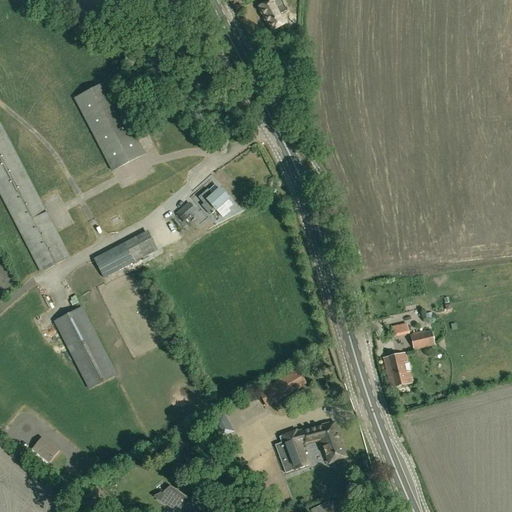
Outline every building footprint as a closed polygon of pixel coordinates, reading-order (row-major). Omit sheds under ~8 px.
[(270,0),(260,6),(261,8),(259,9),(264,18),(265,17),(273,30),(284,24),(279,14),(286,10),(281,0),(272,0),(272,1),(271,0),(270,0)] [(124,62),(132,66),(135,60),(128,56),(124,62)] [(145,154),(108,82),(75,98),(113,171),(145,154)] [(0,123),(0,191),(41,272),(69,258),(0,123)] [(199,197),(205,204),(202,207),(210,216),(215,210),(228,199),(219,189),(213,195),(208,189),(199,197)] [(196,210),(189,202),(177,213),(184,221),(196,210)] [(158,249),(149,232),(94,259),(104,278),(158,249)] [(89,389),(116,376),(118,375),(82,306),(54,321),(89,389)] [(392,328),(394,335),(408,331),(407,324),(392,328)] [(431,330),(411,336),(414,351),(435,345),(431,330)] [(404,354),(384,358),(391,388),(411,383),(409,372),(404,373),(402,363),(407,362),(404,354)] [(267,407),(307,384),(298,370),(272,385),(259,393),(267,407)] [(222,439),(235,431),(223,413),(211,420),(222,439)] [(319,437),(329,462),(346,456),(336,423),(324,429),(323,427),(304,431),(307,440),(319,437)] [(307,440),(304,431),(296,432),(295,430),(279,437),(281,443),(275,445),(286,473),(308,465),(300,442),(307,440)] [(42,439),(32,452),(49,466),(59,452),(42,439)] [(166,504),(178,511),(215,511),(213,499),(203,501),(203,499),(200,500),(193,501),(193,498),(192,499),(191,499),(190,499),(189,498),(188,498),(171,487),(163,493),(168,500),(166,504)] [(333,511),(327,501),(306,511),(333,511)]
